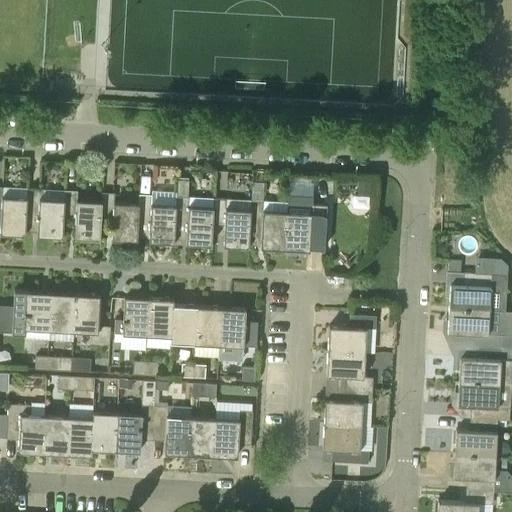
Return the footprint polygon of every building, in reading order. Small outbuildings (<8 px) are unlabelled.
[(358,179),(358,195),(370,196),(371,180),(358,179)] [(0,185),(0,232),(24,233),(25,229),(26,197),(2,195),(2,186),(0,185)] [(26,197),(25,229),(38,230),(37,234),(62,236),(62,230),(63,216),(64,199),(39,197),(40,188),(27,187),(26,197)] [(64,199),(63,216),(75,217),(75,231),(74,236),(99,238),(99,232),(100,218),(101,201),(76,199),(77,190),(64,189),(64,199)] [(101,201),(100,218),(112,218),(111,238),(136,240),(136,231),(137,203),(113,201),(114,192),(102,191),(101,201)] [(137,203),(136,231),(149,232),(149,240),(173,242),(175,204),(151,203),(151,194),(138,193),(138,203),(137,203)] [(175,204),(173,242),(211,244),(211,238),(212,224),(213,206),(188,205),(189,196),(177,196),(176,195),(175,204)] [(288,210),(286,248),(309,249),(309,247),(324,247),(325,230),(326,212),(326,204),(312,203),(313,196),(289,195),(288,210)] [(213,206),(212,224),(224,224),(224,239),(223,244),(248,246),(248,244),(248,237),(250,208),(225,206),(226,198),(213,197),(213,206)] [(250,208),(248,237),(261,238),(261,245),(261,247),(284,248),(286,248),(288,210),(263,208),(263,200),(250,200),(250,208)] [(446,257),(446,270),(460,270),(461,258),(446,257)] [(448,306),(488,308),(505,309),(506,272),(463,270),(462,283),(449,282),(448,306)] [(48,328),(50,292),(14,289),(13,305),(0,304),(0,331),(25,333),(25,328),(48,329),(48,328)] [(71,329),(73,293),(50,292),(48,328),(71,329)] [(73,293),(71,329),(88,331),(91,343),(108,344),(109,325),(96,325),(98,294),(73,293)] [(115,318),(114,332),(122,333),(147,334),(148,297),(124,295),(123,318),(115,318)] [(148,297),(147,334),(170,335),(172,304),(172,298),(148,297)] [(170,335),(170,341),(195,342),(196,306),(172,304),(170,335)] [(196,306),(195,342),(218,344),(220,307),(196,306)] [(447,318),(447,330),(474,331),(473,344),(500,346),(511,346),(511,334),(487,333),(488,308),(448,306),(447,318)] [(220,307),(218,344),(242,345),(255,346),(257,321),(244,320),(245,308),(220,307)] [(329,325),(327,350),(365,352),(366,327),(375,328),(376,315),(350,314),(349,314),(349,316),(349,326),(329,325)] [(511,382),(511,369),(511,346),(473,344),(473,355),(459,355),(458,379),(511,382)] [(327,350),(326,374),(346,376),(345,388),(372,389),(373,377),(363,376),(365,352),(327,350)] [(46,368),(47,355),(35,355),(34,368),(46,368)] [(47,355),(46,368),(70,370),(70,357),(47,355)] [(144,374),(144,361),(133,360),(132,373),(144,374)] [(144,361),(144,374),(155,374),(156,361),(144,361)] [(192,376),(193,364),(181,363),(180,376),(192,376)] [(193,364),(192,376),(204,377),(205,364),(193,364)] [(253,380),(254,366),(242,365),(241,379),(253,380)] [(68,387),(69,373),(58,373),(57,386),(68,387)] [(69,373),(68,387),(93,388),(94,375),(69,373)] [(119,377),(119,379),(118,386),(131,387),(132,379),(132,378),(119,377)] [(509,418),(511,382),(458,379),(457,403),(470,403),(469,416),(496,418),(509,418)] [(154,404),(155,388),(155,380),(142,380),(140,413),(116,412),(114,449),(138,450),(138,438),(151,439),(152,431),(154,404)] [(168,389),(168,381),(155,380),(155,388),(168,389)] [(214,396),(215,383),(192,382),(191,394),(214,396)] [(325,399),(323,423),(361,425),(362,401),(371,402),(372,389),(345,388),(335,387),(335,400),(325,399)] [(7,403),(5,438),(18,438),(17,449),(41,451),(43,413),(30,413),(31,404),(20,404),(7,403)] [(187,453),(190,416),(166,414),(166,405),(154,404),(152,431),(165,432),(163,452),(187,453)] [(214,417),(212,454),(236,456),(237,443),(250,444),(252,410),(251,410),(239,409),(239,418),(215,417),(214,417)] [(114,449),(116,412),(92,410),(92,416),(90,448),(114,449)] [(43,413),(41,451),(65,452),(67,415),(43,413)] [(67,415),(65,452),(90,453),(90,448),(92,416),(67,415)] [(212,454),(214,417),(190,416),(187,453),(212,454)] [(455,427),(454,452),(494,454),(496,418),(469,416),(469,428),(455,427)] [(323,423),(322,448),(332,448),(332,460),(368,462),(368,454),(368,450),(359,450),(360,427),(361,425),(323,423)] [(493,469),(494,454),(454,452),(453,475),(466,475),(466,488),(492,490),(511,490),(511,474),(507,469),(493,469)] [(491,501),(492,490),(466,488),(465,500),(436,498),(435,511),(476,511),(477,500),(491,501)]
